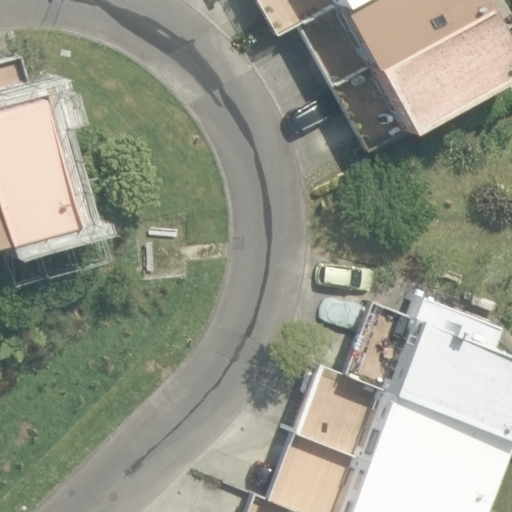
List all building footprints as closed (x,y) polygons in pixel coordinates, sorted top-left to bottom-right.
[(287,19),(321,0),(242,0),(261,33),(287,19)] [(321,82),(470,1),(469,0),(321,0),(287,19),(321,82)] [(356,146),(505,65),(470,1),(321,82),(356,146)] [(0,232),(54,218),(9,52),(0,54),(0,232)] [(484,323),(405,292),(397,313),(359,298),(331,371),(489,433),(511,374),(511,358),(476,345),(484,323)] [(464,498),(489,433),(331,371),(305,361),(279,427),(464,498)] [(458,511),(464,498),(279,427),(252,499),(286,511),(458,511)] [(286,511),(252,499),(240,495),(233,511),(286,511)]
